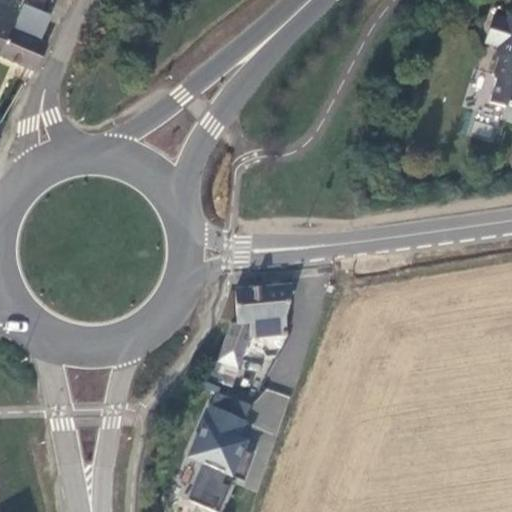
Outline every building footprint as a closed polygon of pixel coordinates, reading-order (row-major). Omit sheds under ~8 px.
[(19,5),(0,48),(0,55),(34,70),(47,44),(39,40),(49,15),(32,8),(34,4),(42,7),(44,0),(20,0),(20,3),(19,5)] [(0,0),(0,48),(19,5),(6,0),(0,0)] [(498,45),(502,36),(511,39),(511,20),(496,15),(487,41),(498,45)] [(500,118),(511,121),(511,39),(502,36),(498,45),(495,55),(498,56),(493,73),(496,79),(489,101),(504,106),(500,118)] [(285,322),(296,282),(240,287),(242,323),(235,324),(222,360),(212,376),(233,384),(251,337),(255,318),(265,318),(267,336),(288,334),(285,322)] [(251,337),(267,336),(265,318),(255,318),(251,337)] [(254,405),(220,389),(191,453),(207,460),(190,496),(220,510),(236,473),(245,477),(257,451),(237,442),(254,405)]
